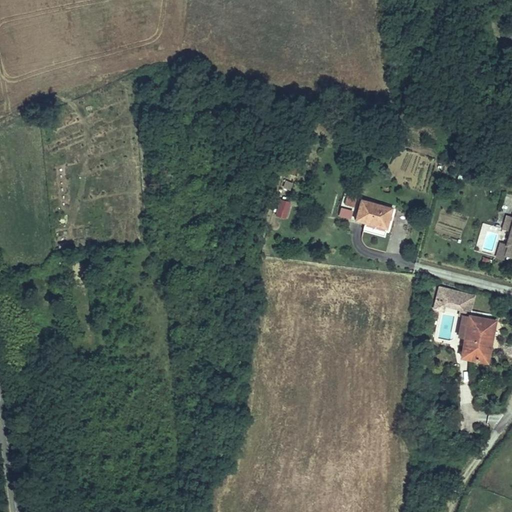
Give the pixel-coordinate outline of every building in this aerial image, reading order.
[(355,195),(357,187),(348,184),(345,192),(355,195)] [(393,218),(398,197),(362,188),(357,209),(393,218)] [(344,193),(339,215),(352,218),(358,196),(344,193)] [(511,217),(505,240),(506,240),(504,246),(497,244),(495,251),(502,253),(503,250),(511,252),(511,217)] [(505,240),(499,238),(497,244),(504,246),(506,240),(505,240)] [(477,314),(480,298),(446,291),(443,303),(453,305),(469,308),(472,309),(470,318),(477,320),(473,342),(469,360),(494,366),(502,324),(498,323),(500,317),(479,313),(479,314),(477,314)] [(452,308),(453,305),(443,303),(442,313),(451,314),(452,308)] [(473,342),(477,320),(470,318),(466,340),(473,342)]
